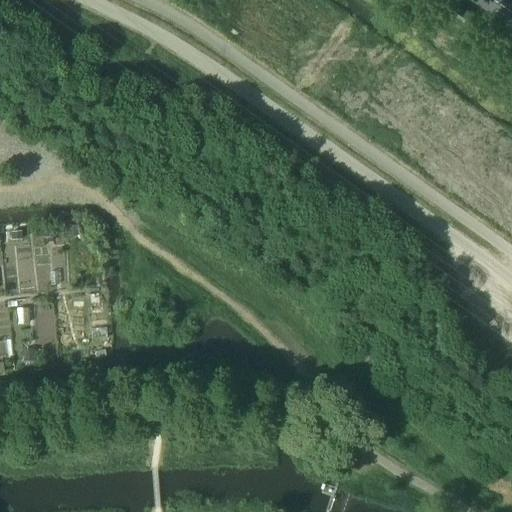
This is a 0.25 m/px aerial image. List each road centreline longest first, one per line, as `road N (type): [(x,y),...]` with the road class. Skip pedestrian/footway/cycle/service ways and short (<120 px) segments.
road 1 (unclassified): [(87,0),(214,69),(511,284)]
road 2 (track): [(0,161),(27,160),(280,344),(317,420)]
road 3 (track): [(317,420),(483,511)]
